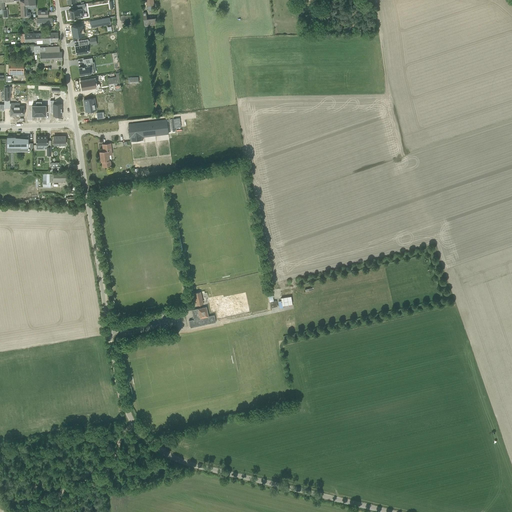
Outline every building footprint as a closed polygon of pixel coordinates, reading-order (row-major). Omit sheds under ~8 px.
[(13,0),(1,0),(2,9),(4,9),(4,4),(3,4),(3,1),(13,1),(13,0)] [(153,0),(145,0),(146,5),(146,6),(148,6),(148,10),(154,9),(153,5),(154,5),(153,0)] [(77,9),(69,10),(69,15),(70,14),(71,18),(78,17),(84,16),(83,8),(85,8),(84,4),(76,5),(77,9)] [(25,12),(24,7),(20,7),(21,18),(30,17),(30,12),(25,12)] [(142,12),(144,26),(156,24),(155,17),(147,18),(146,12),(142,12)] [(109,17),(90,21),(91,27),(110,24),(109,17)] [(83,25),(72,26),(74,36),(85,34),(84,32),(85,32),(84,27),(83,27),(83,25)] [(58,42),(58,37),(58,32),(20,34),(21,42),(42,41),(42,43),(45,43),(50,43),(50,42),(58,42)] [(87,45),(88,44),(87,39),(80,41),(81,45),(79,45),(75,46),(76,55),(88,53),(87,45)] [(54,47),(39,47),(40,53),(40,61),(57,60),(62,60),(62,52),(59,52),(59,46),(54,47)] [(116,53),(109,54),(111,63),(109,63),(110,69),(112,69),(112,72),(119,71),(116,53)] [(92,62),(92,58),(83,59),(84,66),(82,66),(82,67),(79,67),(80,75),(92,73),(90,63),(92,62)] [(8,75),(24,75),(24,63),(8,63),(8,75)] [(107,78),(108,84),(120,82),(118,73),(115,73),(116,77),(107,78)] [(95,79),(81,81),(82,89),(90,88),(92,95),(107,92),(106,85),(100,86),(100,84),(96,84),(95,79)] [(93,110),(93,108),(96,108),(95,103),(92,104),(92,99),(84,100),(86,111),(93,110)] [(53,100),(50,100),(50,112),(53,112),(53,115),(61,115),(61,104),(53,104),(53,100)] [(10,105),(10,116),(16,115),(24,114),(24,106),(14,106),(14,103),(10,103),(10,105)] [(128,124),(129,130),(128,130),(128,133),(129,133),(130,142),(143,140),(143,137),(168,134),(166,120),(128,124)] [(47,136),(36,136),(36,145),(44,145),(44,146),(44,149),(47,149),(47,155),(51,155),(51,146),(47,146),(47,136)] [(65,136),(54,136),(54,145),(65,144),(65,136)] [(21,137),(7,137),(7,143),(11,143),(11,146),(19,146),(19,150),(28,150),(28,140),(21,140),(21,137)] [(99,151),(100,156),(101,161),(102,161),(102,166),(111,165),(110,160),(108,160),(107,151),(111,150),(110,143),(102,144),(103,151),(99,151)] [(67,179),(67,174),(43,174),(43,187),(50,187),(50,182),(64,182),(64,179),(67,179)] [(279,286),(281,296),(295,293),(292,283),(288,284),(287,280),(279,282),(280,286),(279,286)] [(193,293),(196,305),(203,304),(200,292),(193,293)] [(277,307),(276,301),(273,301),(272,292),(268,293),(271,308),(277,307)] [(281,298),(282,308),(292,306),(290,296),(281,298)] [(189,320),(190,328),(216,322),(214,315),(208,316),(206,307),(191,310),(193,319),(189,320)]
